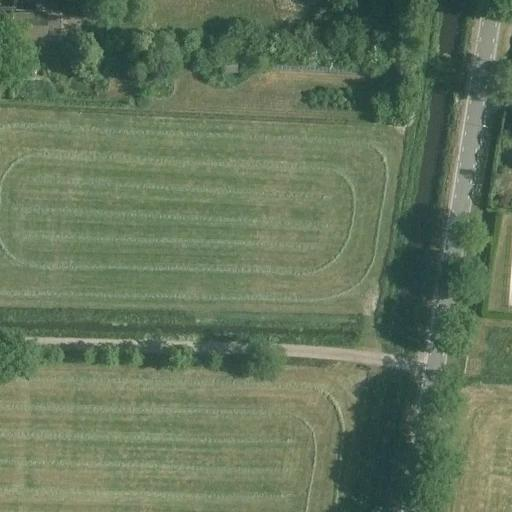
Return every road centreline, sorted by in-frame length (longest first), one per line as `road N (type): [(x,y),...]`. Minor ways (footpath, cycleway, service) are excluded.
road 1 (unclassified): [(411,511),(492,0)]
road 2 (track): [(434,368),(250,349),(0,343)]
